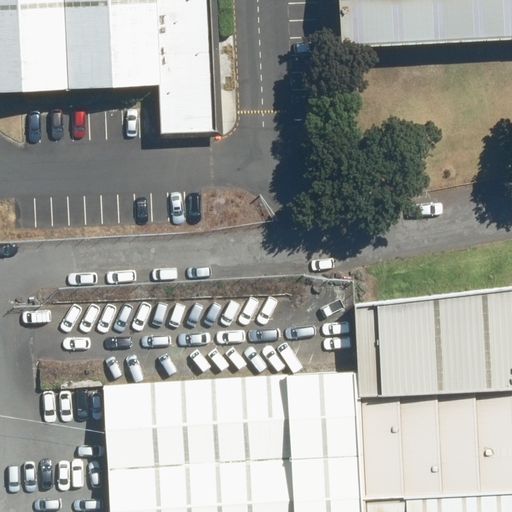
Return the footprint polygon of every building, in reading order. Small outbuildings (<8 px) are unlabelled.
[(0,0),(0,79),(166,72),(167,88),(163,88),(165,124),(220,123),(214,0),(0,0)] [(511,0),(323,0),(325,27),(511,17),(511,0)] [(511,279),(356,298),(359,366),(360,385),(511,379),(511,279)] [(360,385),(359,366),(288,370),(296,511),(368,511),(367,488),(360,385)] [(296,511),(288,370),(105,381),(111,511),(296,511)] [(511,379),(360,385),(367,488),(511,482),(511,379)] [(511,511),(511,482),(367,488),(368,511),(511,511)]
